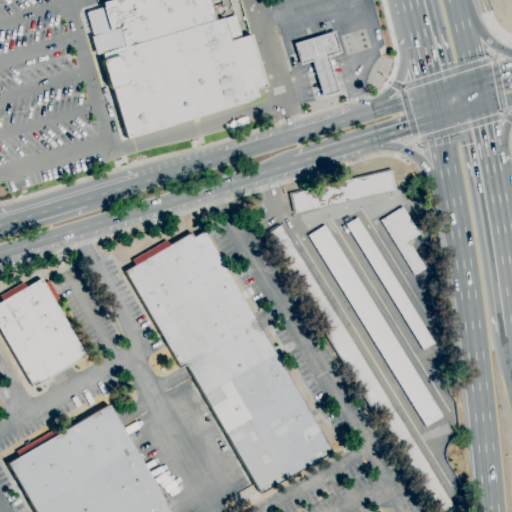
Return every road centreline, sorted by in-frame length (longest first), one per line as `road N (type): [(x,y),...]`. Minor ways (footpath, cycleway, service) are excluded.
road 1 (trunk): [(439,120),(488,511)]
road 2 (secondary): [(0,252),(298,163)]
road 3 (secondary): [(361,117),(138,184)]
road 4 (secondary): [(298,163),(439,120)]
road 5 (trunk): [(356,146),(411,154),(455,219)]
road 6 (trunk): [(410,4),(395,87),(361,117)]
